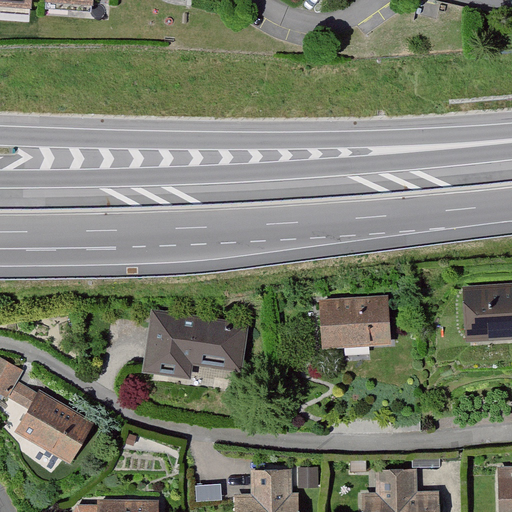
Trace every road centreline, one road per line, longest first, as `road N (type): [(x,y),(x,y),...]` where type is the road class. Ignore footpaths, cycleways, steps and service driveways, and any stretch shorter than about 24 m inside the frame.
road 1 (motorway): [(0,252),(511,207)]
road 2 (motorway): [(511,148),(346,166),(0,179)]
road 3 (motorway): [(511,131),(323,139),(0,133)]
